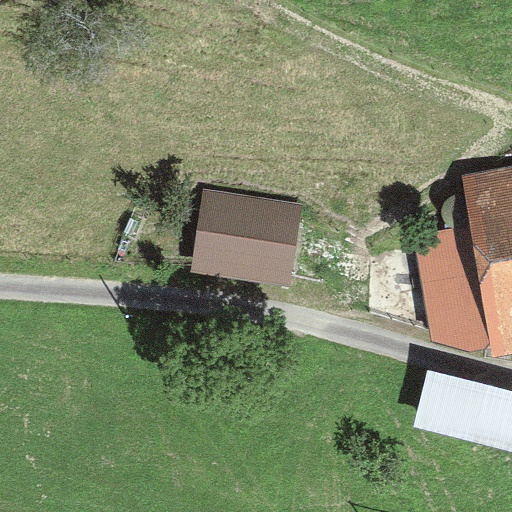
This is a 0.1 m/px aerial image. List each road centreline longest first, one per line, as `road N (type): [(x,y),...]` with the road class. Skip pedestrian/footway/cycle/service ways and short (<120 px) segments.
road 1 (track): [(0,283),(263,313),(511,377)]
road 2 (track): [(252,0),(330,43),(458,98),(511,112)]
